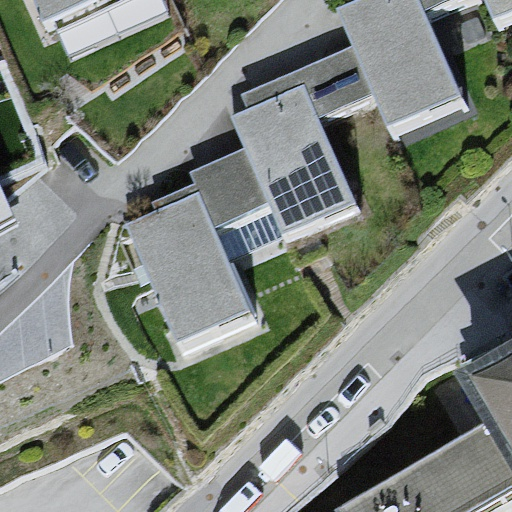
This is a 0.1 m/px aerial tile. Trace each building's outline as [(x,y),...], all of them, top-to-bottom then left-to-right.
[(39,0),(62,40),(152,0),(39,0)] [(394,0),(364,15),(345,24),(361,55),(390,115),(409,154),(482,119),(442,38),(423,0),(394,0)] [(356,0),(364,15),(394,0),(423,0),(442,38),(490,15),(482,0),(356,0)] [(511,0),(482,0),(490,15),(508,54),(511,51),(511,0)] [(247,106),(257,128),(324,98),(341,137),(390,115),(361,55),(247,106)] [(257,128),(244,134),(254,155),(283,221),(304,266),(383,231),(341,137),(324,98),(257,128)] [(164,213),(169,225),(211,206),(229,245),(283,221),(254,155),(195,181),(202,196),(164,213)] [(169,225),(138,239),(197,366),(270,332),(229,245),(211,206),(169,225)] [(0,232),(8,228),(0,210),(0,232)] [(511,511),(511,347),(466,374),(494,418),(344,509),(346,511),(511,511)]
